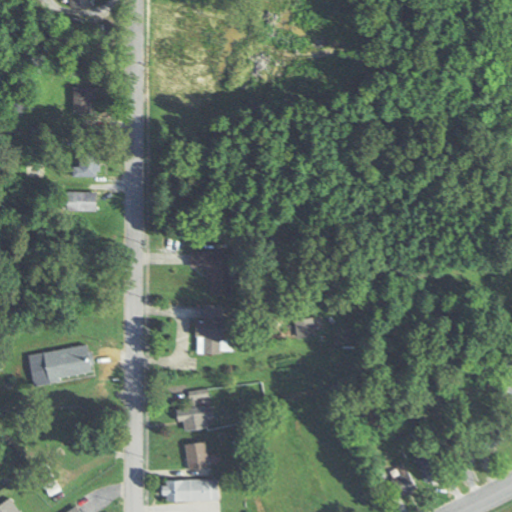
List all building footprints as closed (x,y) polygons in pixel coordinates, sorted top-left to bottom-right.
[(71,87),(71,115),(93,115),(93,87),(71,87)] [(72,176),(98,175),(97,149),(71,150),(72,176)] [(41,179),(42,160),(25,159),(24,177),(41,179)] [(65,212),(95,212),(95,192),(65,192),(65,212)] [(190,268),(207,268),(206,291),(228,291),(228,252),(190,252),(190,268)] [(221,305),(201,305),(201,320),(195,320),(195,352),(223,352),(223,341),(221,341),(221,305)] [(25,355),(30,386),(93,375),(88,344),(25,355)] [(206,402),(175,407),(177,422),(181,421),(182,430),(209,427),(206,402)] [(446,444),(457,465),(472,457),(461,436),(446,444)] [(187,469),(207,467),(205,441),(184,443),(187,469)] [(440,475),(428,452),(413,459),(425,483),(440,475)] [(400,498),(416,489),(401,464),(386,473),(400,498)] [(217,479),(162,479),(162,501),(217,501),(217,479)] [(0,503),(0,511),(17,511),(8,498),(0,503)]
